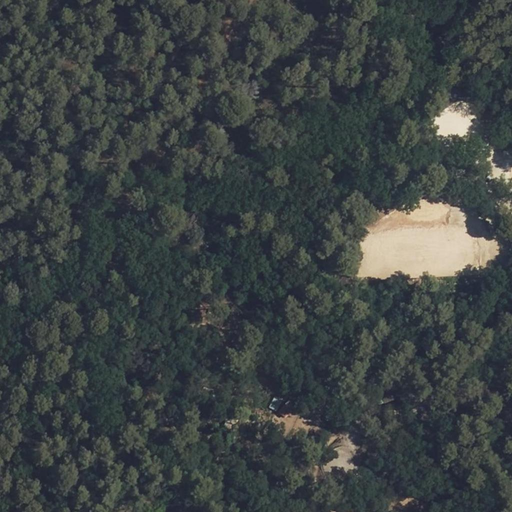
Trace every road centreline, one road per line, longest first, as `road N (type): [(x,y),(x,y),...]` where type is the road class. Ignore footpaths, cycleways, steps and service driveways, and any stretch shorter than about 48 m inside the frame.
road 1 (track): [(397,439),(345,401),(278,385),(195,429),(145,311),(123,238),(243,0)]
road 2 (track): [(13,511),(123,238)]
road 3 (track): [(0,140),(34,157),(101,162),(175,0)]
road 4 (track): [(371,511),(397,439),(457,401),(511,314)]
